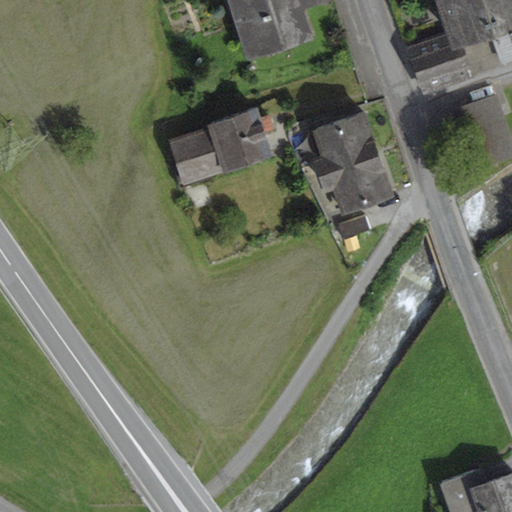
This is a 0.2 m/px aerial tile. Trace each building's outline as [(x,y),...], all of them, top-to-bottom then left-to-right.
[(280,36),(281,41),(308,33),(299,6),(313,1),(312,0),(233,0),(235,4),(248,46),(280,36)] [(511,58),(511,0),(442,0),(452,27),(454,32),(411,47),(425,89),(511,58)] [(248,46),(250,53),(282,43),(281,41),(280,36),(248,46)] [(479,165),(511,153),(511,144),(495,96),(459,109),(479,165)] [(174,139),(187,179),(269,152),(262,131),(258,118),(255,108),(210,122),(212,127),(174,139)] [(325,155),(317,158),(321,171),(377,152),(364,113),(317,129),(325,155)] [(262,131),(273,127),(268,114),(258,118),(262,131)] [(317,158),(325,155),(317,129),(308,132),(317,158)] [(344,209),(391,192),(377,152),(321,171),(327,186),(335,183),(344,209)] [(336,212),(344,209),(335,183),(327,186),(336,212)] [(338,224),(343,238),(370,229),(365,215),(338,224)] [(511,511),(511,473),(488,482),(483,468),(442,482),(452,511),(511,511)]
